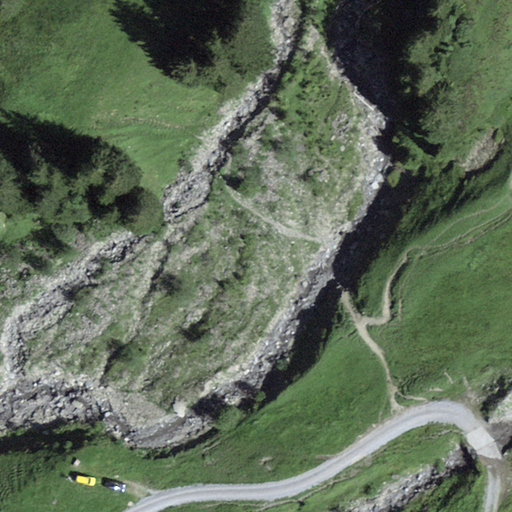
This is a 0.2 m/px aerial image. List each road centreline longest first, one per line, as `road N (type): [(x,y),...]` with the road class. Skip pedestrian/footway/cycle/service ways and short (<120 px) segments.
road 1 (track): [(147,511),(203,494),(302,485),(414,418)]
road 2 (track): [(414,418),(455,413),(476,430),(494,475),(489,511)]
